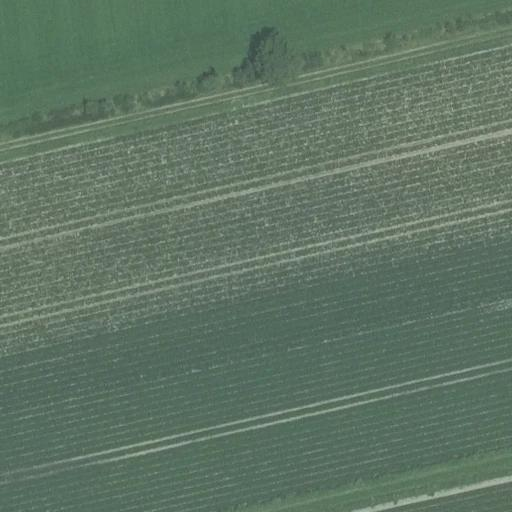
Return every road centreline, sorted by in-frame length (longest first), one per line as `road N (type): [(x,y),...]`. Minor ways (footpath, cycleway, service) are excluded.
road 1 (track): [(0,144),(511,26)]
road 2 (track): [(256,511),(511,453)]
